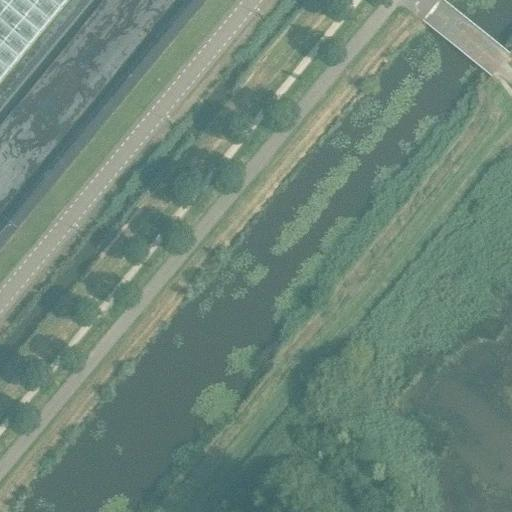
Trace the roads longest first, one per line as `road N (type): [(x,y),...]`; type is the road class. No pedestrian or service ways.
road 1 (unknown): [(0,429),(357,0)]
road 2 (unclassified): [(0,301),(251,0)]
